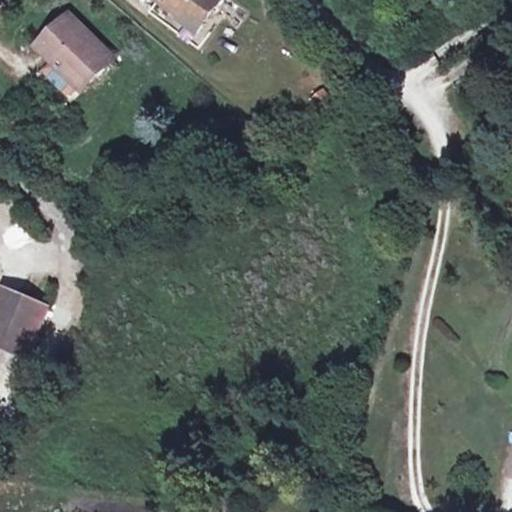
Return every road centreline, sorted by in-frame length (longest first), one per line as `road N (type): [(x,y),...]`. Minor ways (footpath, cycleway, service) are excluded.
road 1 (track): [(432,511),(416,488),(451,197),(401,89),(306,0)]
road 2 (residential): [(0,153),(46,206),(68,262),(44,355),(0,429)]
road 3 (track): [(401,89),(511,12)]
